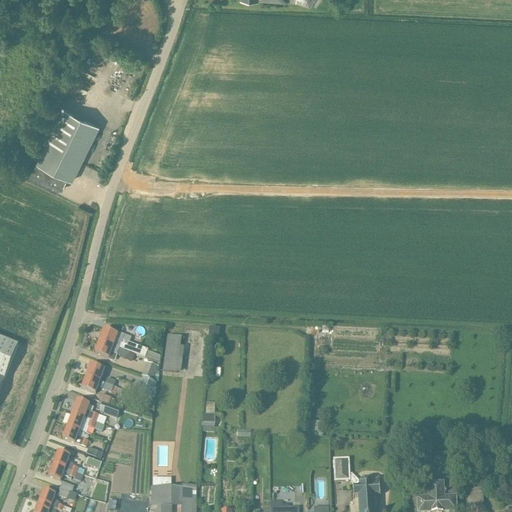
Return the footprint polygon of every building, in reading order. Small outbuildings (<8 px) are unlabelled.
[(36,164),(32,172),(29,171),(26,178),(57,193),(60,188),(63,189),(68,179),(72,181),(73,178),(99,127),(63,109),(36,164)] [(104,331),(99,343),(113,348),(117,336),(104,331)] [(167,336),(162,372),(160,371),(159,377),(178,379),(178,375),(181,376),(185,340),(181,340),(182,339),(168,337),(168,336),(167,336)] [(0,392),(19,347),(0,339),(0,392)] [(111,354),(116,356),(130,361),(132,355),(126,353),(127,353),(113,348),(99,343),(95,355),(108,360),(111,354)] [(145,359),(148,351),(129,344),(126,352),(145,359)] [(141,378),(153,382),(158,384),(159,373),(157,373),(159,368),(146,364),(141,378)] [(91,366),(86,378),(100,383),(104,371),(91,366)] [(100,383),(86,378),(82,390),(95,395),(97,390),(110,394),(110,395),(115,397),(116,395),(120,396),(120,395),(130,399),(131,395),(113,388),(105,385),(100,383)] [(107,379),(105,385),(113,388),(116,382),(107,379)] [(142,379),(136,395),(151,400),(152,398),(155,400),(157,391),(155,390),(157,384),(142,379)] [(101,395),(99,403),(109,407),(109,406),(112,407),(115,401),(111,400),(111,399),(101,395)] [(77,401),(72,415),(104,427),(107,421),(93,415),(87,413),(89,406),(77,401)] [(116,421),(120,412),(102,405),(100,412),(110,416),(109,418),(116,421)] [(72,415),(67,428),(79,432),(82,426),(102,433),(104,427),(72,415)] [(202,415),(201,428),(215,429),(215,416),(202,415)] [(321,436),(321,422),(309,422),(310,437),(321,436)] [(67,428),(62,441),(74,446),(75,445),(81,448),(82,448),(86,450),(89,443),(84,441),(77,439),(79,432),(67,428)] [(89,449),(86,456),(96,460),(96,459),(101,461),(103,455),(98,453),(89,449)] [(58,453),(53,466),(83,477),(85,472),(73,468),(74,465),(68,463),(70,457),(58,453)] [(99,471),(102,465),(88,459),(85,466),(99,471)] [(349,459),(333,460),(334,483),(351,482),(352,484),(352,475),(350,475),(349,459)] [(83,477),(53,466),(48,478),(60,483),(62,477),(68,479),(68,480),(71,481),(72,478),(74,479),(74,481),(81,484),(83,477)] [(360,484),(352,475),(352,484),(355,487),(355,489),(353,489),(354,498),(358,498),(358,511),(375,511),(375,497),(380,497),(379,479),(373,479),(373,484),(369,480),(363,481),(360,484)] [(416,511),(456,511),(456,498),(455,482),(444,483),(444,485),(428,485),(428,486),(424,486),(424,492),(423,492),(423,500),(417,500),(416,511)] [(62,483),(60,490),(69,494),(70,493),(72,494),(74,488),(62,483)] [(171,511),(172,508),(181,508),(180,511),(195,511),(197,487),(182,487),(182,489),(151,489),(150,511),(171,511)] [(485,511),(485,509),(484,509),(483,489),(467,490),(467,510),(467,511),(485,511)] [(69,494),(60,490),(57,497),(67,500),(69,494)] [(44,491),(39,504),(56,510),(58,505),(59,503),(54,501),(55,496),(44,491)]
